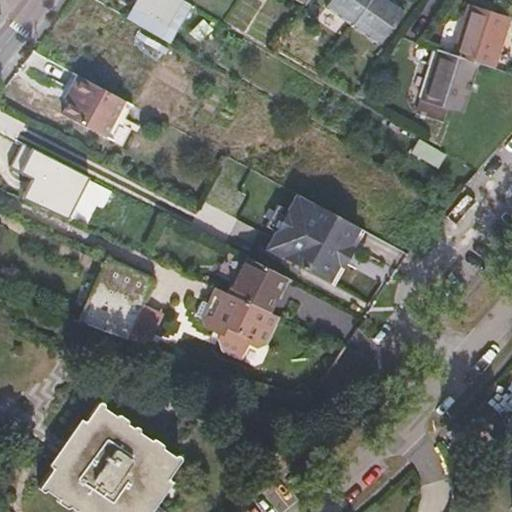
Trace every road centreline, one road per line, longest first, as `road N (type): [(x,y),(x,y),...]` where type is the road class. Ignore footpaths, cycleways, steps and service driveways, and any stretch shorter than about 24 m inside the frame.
road 1 (residential): [(511,314),(305,511)]
road 2 (unknown): [(0,196),(172,271)]
